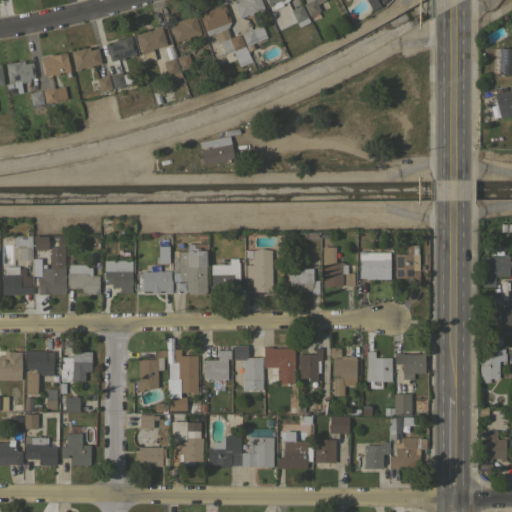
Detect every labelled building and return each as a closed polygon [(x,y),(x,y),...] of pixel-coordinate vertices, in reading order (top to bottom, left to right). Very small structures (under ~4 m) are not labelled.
[(259,0),(263,9),(259,11),(258,9),(251,12),(252,14),(248,15),(247,14),(238,18),(231,0),(259,0)] [(287,0),(287,1),(281,4),(282,5),(270,10),(265,0),(287,0)] [(325,0),(328,5),(317,11),(320,15),(312,19),(310,15),(309,15),(302,4),(309,0),(325,0)] [(223,4),(229,21),(227,26),(235,23),(250,61),(238,66),(235,58),(225,63),(222,55),(224,54),(218,41),(217,42),(213,32),(207,35),(198,13),(223,4)] [(306,16),(295,22),(289,10),(300,4),(306,16)] [(193,14),(200,32),(199,32),(199,34),(184,40),(184,38),(174,41),(169,27),(177,24),(176,21),(193,14)] [(261,24),(266,37),(251,43),(253,48),(247,51),(240,33),(261,24)] [(160,26),(165,45),(151,49),(152,50),(140,54),(134,34),(160,26)] [(130,35),(136,55),(131,56),(130,54),(122,56),(123,58),(119,59),(118,57),(109,60),(104,45),(112,43),(111,40),(130,35)] [(178,70),(177,70),(180,76),(168,80),(166,74),(162,61),(167,60),(162,47),(169,45),(174,57),(178,70)] [(88,50),(96,48),(100,63),(90,65),(91,67),(86,68),(86,66),(78,68),(79,69),(75,70),(75,69),(74,69),(69,51),(88,46),(88,50)] [(511,47),(511,73),(497,73),(497,47),(511,47)] [(64,52),(70,75),(66,76),(64,71),(57,73),(57,74),(53,75),(53,74),(44,76),(40,58),(64,52)] [(187,53),(191,66),(179,70),(175,57),(187,53)] [(23,60),(23,63),(31,62),(34,77),(28,78),(29,81),(20,82),(21,92),(16,93),(15,87),(6,88),(5,84),(8,84),(8,81),(7,81),(4,63),(23,60)] [(108,74),(120,71),(121,74),(127,72),(130,82),(112,87),(108,74)] [(110,88),(99,91),(95,78),(107,75),(110,88)] [(53,87),(53,88),(63,86),(65,98),(44,103),(41,90),(53,87)] [(511,89),(511,115),(507,117),(506,116),(493,120),(489,106),(495,104),(493,94),(511,89)] [(40,90),(43,103),(30,105),(28,92),(40,90)] [(227,135),(232,157),(199,164),(197,158),(201,157),(197,142),(227,135)] [(31,259),(19,259),(19,247),(16,247),(16,235),(30,235),(31,259)] [(47,236),(47,249),(33,249),(32,236),(47,236)] [(177,257),(177,251),(192,251),(192,244),(206,244),(207,251),(205,251),(205,292),(204,292),(204,293),(187,294),(187,292),(183,292),(183,286),(185,286),(185,281),(172,281),(172,257),(177,257)] [(168,263),(157,263),(156,246),(167,245),(168,263)] [(406,253),(406,245),(417,245),(417,271),(418,271),(418,283),(410,283),(410,277),(394,277),(394,253),(406,253)] [(63,267),(64,267),(64,293),(37,293),(37,276),(31,276),(31,268),(49,268),(49,261),(48,261),(48,255),(49,255),(49,246),(63,246),(63,267)] [(334,246),(334,262),(341,262),(341,264),(347,264),(347,272),(353,272),(353,285),(322,286),(321,246),(334,246)] [(271,291),(252,291),(251,277),(245,277),(245,265),(251,265),(251,256),(245,257),(245,250),(270,249),(271,291)] [(489,256),(489,250),(502,250),(502,253),(507,253),(507,256),(508,256),(508,261),(511,261),(511,267),(508,267),(508,275),(493,276),(493,277),(494,277),(494,285),(481,285),(481,277),(484,277),(484,256),(489,256)] [(389,252),(389,279),(365,279),(365,278),(358,278),(358,252),(389,252)] [(215,264),(215,262),(222,262),(222,264),(228,264),(228,258),(236,258),(236,262),(238,262),(238,279),(234,279),(234,291),(210,292),(210,264),(215,264)] [(130,260),(131,292),(119,292),(119,287),(111,287),(111,282),(103,282),(103,260),(130,260)] [(86,264),(86,267),(91,267),(91,275),(98,275),(98,293),(81,293),(81,288),(66,288),(66,273),(67,273),(67,264),(86,264)] [(301,265),(301,268),(312,268),(312,280),(317,280),(317,293),(310,293),(310,291),(288,291),(288,265),(301,265)] [(0,274),(3,274),(3,266),(18,266),(18,267),(24,267),(24,275),(30,275),(30,286),(31,286),(31,293),(0,294),(0,274)] [(169,270),(169,279),(170,279),(171,292),(163,292),(163,290),(158,290),(158,292),(150,292),(150,290),(141,290),(141,289),(135,289),(134,272),(141,272),(141,271),(169,270)] [(246,345),(246,357),(260,357),(261,390),(242,390),(241,359),(232,359),(232,345),(246,345)] [(293,347),(293,367),(292,367),(292,383),(276,383),(276,366),(262,366),(262,346),(270,346),(270,347),(293,347)] [(314,353),(314,347),(321,347),(321,360),(319,360),(319,372),(317,372),(317,381),(307,381),(307,377),(297,377),(297,353),(314,353)] [(495,354),(495,348),(503,348),(503,353),(504,353),(505,361),(498,361),(498,378),(489,378),(489,382),(484,382),(484,381),(481,381),(481,378),(479,378),(479,375),(476,375),(476,355),(478,355),(478,354),(495,354)] [(154,359),(154,350),(165,349),(165,357),(162,357),(162,369),(156,369),(156,387),(147,389),(143,388),(142,389),(142,391),(135,391),(135,380),(137,380),(137,359),(154,359)] [(196,392),(179,392),(179,396),(184,396),(184,409),(167,409),(167,397),(166,397),(166,378),(167,378),(167,362),(172,362),(172,349),(179,349),(179,355),(196,355),(196,392)] [(52,351),(52,374),(38,374),(38,369),(24,368),(25,350),(52,351)] [(202,379),(202,359),(216,359),(216,350),(229,350),(229,358),(226,358),(226,379),(219,379),(219,388),(213,388),(212,379),(202,379)] [(0,357),(3,357),(3,351),(20,351),(20,379),(0,379),(0,357)] [(90,351),(89,371),(83,371),(83,381),(59,380),(59,374),(57,374),(58,367),(60,367),(60,356),(71,357),(71,351),(90,351)] [(390,381),(381,381),(381,388),(368,388),(368,381),(366,381),(366,351),(374,351),(374,357),(390,357),(390,381)] [(423,353),(424,372),(412,373),(412,379),(401,379),(401,363),(393,363),(393,352),(402,352),(402,354),(423,353)] [(340,358),(340,356),(354,356),(354,358),(355,358),(354,385),(343,385),(342,395),(332,395),(332,377),(331,377),(331,358),(340,358)] [(31,370),(31,369),(35,369),(35,373),(37,373),(36,393),(25,393),(25,370),(31,370)] [(55,408),(45,407),(45,388),(55,388),(55,408)] [(392,393),(409,393),(410,415),(392,416),(392,415),(383,415),(383,407),(392,407),(392,393)] [(70,397),(70,395),(73,395),(73,396),(78,396),(78,411),(63,411),(63,403),(62,403),(62,397),(70,397)] [(23,396),(30,397),(30,403),(39,403),(39,411),(30,411),(30,410),(22,410),(23,396)] [(153,411),(153,402),(164,402),(164,411),(153,411)] [(36,413),(36,428),(23,428),(23,414),(36,413)] [(152,414),(152,428),(138,428),(138,414),(152,414)] [(347,416),(347,433),(328,432),(329,415),(347,416)] [(22,416),(21,431),(8,430),(9,416),(22,416)] [(407,425),(407,416),(418,416),(418,425),(407,425)] [(55,465),(37,464),(37,458),(23,458),(23,437),(47,437),(47,446),(53,446),(53,435),(49,435),(49,430),(53,430),(53,421),(57,421),(57,447),(55,447),(55,465)] [(199,421),(199,437),(201,437),(201,460),(193,460),(193,465),(184,465),(184,460),(178,460),(178,453),(180,453),(180,444),(182,444),(182,439),(170,439),(170,421),(199,421)] [(418,466),(397,466),(397,468),(389,468),(389,456),(395,456),(395,452),(388,452),(388,421),(394,421),(394,425),(401,425),(401,434),(394,434),(394,437),(425,437),(425,449),(418,449),(418,450),(423,450),(423,461),(418,461),(418,466)] [(66,432),(66,426),(80,426),(80,444),(89,444),(89,464),(70,464),(70,454),(67,454),(67,458),(59,457),(60,446),(65,446),(65,432),(66,432)] [(504,460),(499,460),(499,458),(490,458),(490,468),(478,468),(478,456),(481,456),(481,439),(487,439),(487,430),(495,430),(495,438),(504,438),(504,460)] [(239,435),(239,453),(230,453),(230,466),(206,466),(206,447),(211,447),(211,442),(217,441),(219,440),(221,439),(222,436),(239,435)] [(272,466),(240,466),(241,452),(247,452),(247,436),(272,437),(272,466)] [(334,462),(313,462),(314,439),(334,439),(334,462)] [(311,440),(311,460),(305,460),(305,467),(283,467),(283,468),(275,468),(275,457),(283,457),(283,456),(282,456),(282,453),(283,453),(283,440),(311,440)] [(140,446),(140,441),(150,441),(150,447),(161,447),(161,448),(165,449),(165,457),(161,457),(161,465),(137,465),(137,460),(134,460),(134,452),(137,452),(137,446),(140,446)] [(388,453),(381,453),(381,468),(363,468),(363,444),(379,444),(379,441),(388,441),(388,453)] [(0,442),(7,442),(7,446),(15,446),(15,451),(21,451),(20,464),(0,463),(0,442)]
